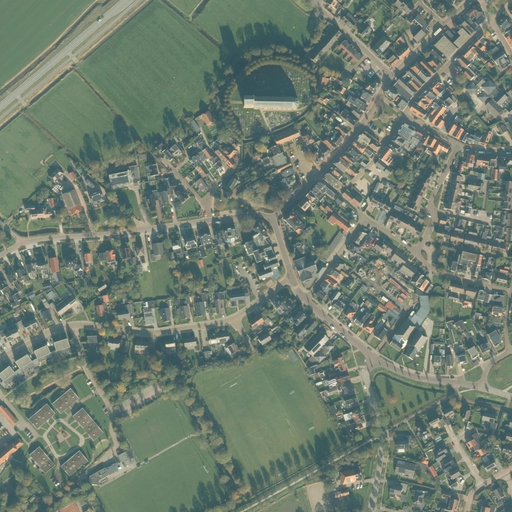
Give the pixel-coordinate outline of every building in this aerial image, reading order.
[(339,5),(337,3),(332,0),(329,0),(327,4),(333,8),(335,6),(338,7),(339,5)] [(398,8),(405,1),(403,0),(397,0),(394,5),(398,8)] [(438,1),(437,0),(428,0),(434,5),(432,8),(436,12),(443,5),(438,1)] [(403,11),(410,4),(408,3),(405,1),(398,8),(396,11),(398,13),(400,10),(402,12),(403,11)] [(403,11),(407,15),(414,8),(410,4),(403,11)] [(463,18),(470,25),(475,30),(486,19),(483,17),(483,16),(481,14),(482,13),(475,6),(474,7),(473,8),(472,9),(463,18)] [(346,25),(353,18),(348,13),(341,20),(346,25)] [(416,17),(413,14),(407,21),(410,24),(412,22),(418,28),(412,35),(414,37),(413,38),(417,42),(425,35),(425,34),(428,31),(428,32),(429,32),(426,29),(429,26),(428,26),(425,24),(426,23),(417,15),(416,17)] [(505,31),(508,28),(508,27),(508,26),(511,24),(509,22),(510,22),(506,17),(498,25),(503,32),(502,33),(504,35),(506,34),(505,34),(507,33),(505,31)] [(353,18),(346,25),(350,30),(357,22),(353,18)] [(368,34),(371,31),(369,28),(371,26),(367,23),(369,20),(367,18),(362,22),(365,26),(358,33),(363,38),(367,33),(368,34)] [(461,26),(469,34),(471,35),(472,36),(476,32),(465,21),(461,26)] [(471,35),(469,34),(468,35),(462,29),(463,28),(456,22),(453,26),(459,32),(458,33),(461,36),(466,42),(471,37),(470,36),(471,35)] [(384,28),(387,31),(393,26),(390,23),(384,28)] [(329,33),(336,40),(341,34),(334,28),(329,33)] [(466,42),(461,36),(457,40),(448,31),(434,46),(449,60),(466,42)] [(332,44),(336,40),(329,33),(325,37),(325,38),(332,44)] [(487,50),(488,50),(490,47),(488,45),(487,46),(486,45),(488,43),(484,39),(485,39),(481,35),(477,40),(487,50)] [(382,53),(391,44),(383,36),(374,45),(375,46),(371,50),(377,56),(382,52),(382,53)] [(333,44),(332,44),(325,38),(320,43),(327,50),(333,44)] [(344,50),(349,44),(345,40),(339,46),(337,48),(339,50),(341,48),(344,50)] [(491,53),(488,50),(487,50),(477,40),(473,44),(476,47),(477,47),(479,49),(479,48),(482,52),(485,49),(486,51),(485,52),(488,56),(491,53)] [(323,54),(327,50),(320,43),(316,47),(323,54)] [(348,54),(354,48),(349,44),(344,50),(342,52),(344,54),(346,52),(348,54)] [(400,60),(410,52),(404,45),(395,54),(400,60)] [(488,60),(479,51),(476,49),(472,45),(462,56),(468,62),(474,57),(475,58),(477,56),(484,64),(488,60)] [(319,59),(323,54),(316,47),(312,52),(319,59)] [(442,64),(446,58),(434,47),(429,52),(442,64)] [(352,58),(358,52),(354,48),(348,54),(346,57),(348,58),(350,56),(352,58)] [(320,59),(319,59),(312,52),(308,57),(315,64),(320,59)] [(358,52),(352,58),(353,58),(350,61),(352,62),(354,60),(357,63),(363,57),(358,52)] [(503,69),(507,67),(511,64),(507,58),(503,52),(492,59),(497,65),(499,64),(503,69)] [(399,60),(393,54),(389,57),(386,61),(386,60),(386,61),(389,64),(389,65),(390,67),(391,67),(392,67),(399,60)] [(470,81),(474,77),(469,72),(471,70),(468,67),(470,64),(461,56),(456,61),(465,69),(464,70),(466,71),(463,74),(470,81)] [(437,72),(443,66),(436,60),(437,59),(434,57),(428,63),(437,72)] [(425,71),(430,66),(424,60),(419,65),(424,70),(425,71)] [(424,70),(419,65),(417,63),(411,69),(418,75),(426,83),(431,77),(427,73),(426,75),(423,71),(424,70)] [(425,71),(427,73),(431,77),(432,77),(437,72),(430,66),(425,71)] [(407,73),(421,87),(425,84),(410,70),(407,73)] [(408,103),(413,97),(417,92),(418,92),(421,87),(407,73),(402,77),(397,83),(392,88),(408,103)] [(328,82),(329,78),(320,76),(317,89),(322,91),(323,88),(325,89),(327,81),(328,82)] [(373,95),(380,84),(375,80),(372,85),(368,83),(364,90),(373,95)] [(430,88),(438,96),(443,92),(444,90),(440,86),(442,85),(438,80),(430,88)] [(486,83),(483,80),(475,87),(471,84),(466,90),(472,95),(473,94),(483,103),(489,98),(491,101),(486,107),(496,117),(502,111),(504,113),(507,110),(511,115),(511,89),(508,94),(510,96),(507,98),(502,93),(500,95),(498,93),(499,93),(495,89),(496,87),(489,81),(486,83)] [(451,95),(454,91),(449,86),(446,90),(451,95)] [(394,100),(398,95),(389,87),(385,92),(389,95),(391,97),(394,100)] [(436,112),(440,107),(433,101),(437,97),(429,89),(421,97),(426,101),(432,106),(429,109),(431,111),(433,109),(436,112)] [(373,96),(363,90),(362,93),(360,92),(357,97),(363,101),(362,101),(368,104),(373,96)] [(356,99),(355,101),(344,94),(341,98),(348,102),(362,111),(364,113),(367,106),(356,99)] [(325,105),(328,101),(320,95),(317,100),(325,105)] [(454,104),(457,101),(453,95),(449,98),(444,103),(448,108),(453,104),(454,104)] [(285,98),(285,96),(282,96),(282,98),(254,97),(254,98),(244,98),(244,108),(254,108),(254,109),(292,109),(296,108),(298,106),(298,102),(296,99),(293,98),(285,98)] [(426,101),(421,97),(416,103),(419,106),(424,111),(428,107),(429,109),(432,106),(426,101)] [(403,111),(408,104),(402,99),(396,107),(403,111)] [(358,120),(363,114),(361,113),(362,111),(348,102),(346,105),(352,110),(349,113),(358,120)] [(419,116),(426,121),(426,120),(429,116),(427,114),(427,113),(419,107),(419,106),(416,103),(410,110),(419,116)] [(354,127),(358,121),(358,120),(338,105),(336,107),(339,110),(336,113),(354,127)] [(434,125),(446,109),(441,106),(429,122),(434,125)] [(207,126),(214,122),(208,112),(201,115),(207,126)] [(336,116),(331,112),(327,117),(332,121),(336,116)] [(442,120),(444,118),(442,116),(439,119),(435,125),(440,129),(443,126),(443,125),(444,122),(442,120)] [(459,126),(462,121),(460,119),(456,124),(455,126),(452,124),(446,132),(452,136),(458,125),(459,126)] [(197,133),(200,131),(199,129),(200,129),(194,120),(190,123),(197,133)] [(396,135),(401,138),(416,147),(423,134),(410,126),(404,123),(396,135)] [(344,138),(348,133),(338,125),(335,129),(344,138)] [(459,140),(464,131),(461,129),(462,126),(460,125),(453,136),(459,140)] [(502,135),(507,132),(503,125),(497,129),(502,135)] [(288,130),(293,139),(300,136),(299,136),(297,131),(294,127),(288,130)] [(286,142),(293,139),(288,130),(281,133),(286,142)] [(337,147),(343,139),(335,130),(334,130),(331,132),(334,135),(330,139),(332,142),(337,147)] [(465,143),(469,135),(467,134),(468,131),(466,130),(460,140),(465,143)] [(478,145),(486,147),(488,142),(488,143),(492,133),(488,131),(487,135),(486,134),(484,139),(481,138),(480,140),(481,140),(478,145)] [(273,140),(277,146),(278,145),(286,142),(281,133),(274,136),(276,139),(275,139),(273,140)] [(308,145),(314,142),(308,133),(301,137),(306,145),(308,145)] [(365,148),(366,147),(368,145),(371,140),(362,133),(355,140),(365,148)] [(481,140),(480,140),(482,136),(475,134),(474,136),(471,134),(467,141),(472,144),(473,143),(478,145),(481,140)] [(401,139),(401,138),(396,135),(391,141),(400,147),(399,148),(402,150),(405,145),(403,143),(405,141),(401,139)] [(425,146),(430,138),(426,135),(422,140),(421,140),(418,145),(416,147),(420,149),(423,145),(425,146)] [(326,147),(331,152),(336,147),(327,137),(322,142),(326,147)] [(432,148),(436,141),(430,138),(427,145),(425,148),(423,152),(426,153),(427,150),(429,147),(432,148)] [(238,147),(234,143),(235,142),(232,139),(228,142),(232,145),(233,146),(228,151),(226,149),(224,152),(226,155),(230,159),(237,152),(235,150),(238,147)] [(376,153),(380,147),(372,140),(368,145),(376,153)] [(351,146),(361,154),(363,151),(367,155),(369,156),(368,156),(372,159),(374,155),(369,151),(368,151),(365,148),(355,141),(351,146)] [(446,153),(449,148),(444,145),(437,142),(432,152),(432,153),(431,154),(430,155),(434,157),(435,154),(439,156),(440,153),(438,152),(439,150),(446,153)] [(402,150),(399,148),(399,149),(391,143),(387,148),(379,159),(388,166),(393,160),(391,159),(395,153),(396,153),(397,152),(399,153),(399,152),(404,155),(406,153),(402,150)] [(170,161),(173,158),(167,150),(168,149),(164,144),(160,147),(163,152),(162,153),(170,161)] [(182,151),(177,144),(176,144),(174,146),(169,150),(175,157),(178,154),(182,151)] [(225,163),(229,159),(219,148),(217,146),(215,148),(217,150),(215,152),(225,163)] [(274,157),(280,154),(277,146),(271,148),(274,157)] [(318,163),(324,159),(324,158),(318,149),(316,146),(314,147),(317,151),(311,154),(316,162),(318,163)] [(362,155),(361,154),(351,146),(345,153),(356,162),(362,155)] [(331,152),(326,147),(325,147),(323,148),(319,151),(324,158),(331,152)] [(213,157),(206,148),(202,151),(207,158),(213,166),(216,171),(222,166),(219,162),(216,158),(213,156),(213,157)] [(196,169),(202,165),(200,163),(207,158),(202,151),(199,154),(198,153),(196,154),(197,155),(196,156),(194,153),(188,157),(191,159),(189,161),(193,165),(196,169)] [(281,166),(287,163),(283,153),(280,154),(274,157),(271,158),(275,168),(281,165),(281,166)] [(349,167),(351,168),(352,166),(351,165),(352,163),(353,164),(355,162),(354,162),(355,161),(345,153),(340,158),(350,166),(349,167)] [(472,165),(474,156),(467,155),(465,163),(466,163),(465,167),(468,168),(469,164),(472,165)] [(489,157),(489,158),(488,167),(493,167),(492,169),(492,170),(493,171),(495,171),(495,167),(496,167),(496,164),(496,157),(489,157)] [(351,168),(349,167),(340,159),(339,158),(333,164),(344,173),(345,172),(348,174),(350,173),(355,177),(358,174),(351,168)] [(229,159),(225,163),(228,166),(227,167),(229,169),(234,164),(229,159)] [(382,171),(386,166),(378,160),(374,165),(382,171)] [(273,176),(278,174),(291,167),(289,162),(287,163),(281,166),(275,169),(276,172),(272,174),(273,176),(272,176),(272,177),(273,176)] [(148,181),(155,179),(154,176),(158,175),(156,165),(148,166),(150,174),(147,174),(148,181)] [(201,178),(201,179),(208,174),(202,165),(196,169),(199,173),(198,174),(198,175),(196,177),(198,180),(201,178)] [(111,188),(132,184),(132,183),(140,182),(137,166),(110,171),(111,175),(109,176),(111,188)] [(328,172),(333,176),(339,180),(344,174),(334,166),(328,172)] [(280,173),(283,180),(295,174),(291,167),(280,173)] [(388,176),(392,171),(387,167),(384,172),(388,176)] [(55,182),(63,174),(58,169),(49,177),(55,182)] [(425,177),(432,181),(434,179),(436,175),(427,170),(425,173),(427,174),(425,177)] [(71,181),(76,179),(73,172),(68,174),(71,181)] [(338,181),(333,176),(328,172),(322,179),(333,187),(338,181)] [(284,180),(287,186),(294,183),(295,181),(294,178),(293,175),(284,180)] [(451,182),(459,184),(460,180),(462,181),(462,178),(452,175),(451,179),(452,179),(451,182)] [(238,179),(233,176),(232,178),(227,187),(232,190),(237,181),(238,179)] [(92,189),(97,184),(90,177),(85,182),(92,189)] [(430,185),(432,181),(425,177),(423,181),(419,179),(418,182),(427,187),(429,184),(430,185)] [(207,187),(201,179),(201,178),(198,180),(197,182),(196,183),(196,184),(198,186),(199,186),(199,185),(203,190),(207,187)] [(282,189),(287,186),(284,180),(273,185),(270,180),(264,183),(268,191),(274,188),(275,189),(281,186),(282,189)] [(342,188),(343,188),(343,187),(344,187),(344,186),(338,181),(333,187),(335,189),(337,189),(338,189),(339,189),(340,189),(341,189),(342,188)] [(254,192),(262,187),(259,182),(251,187),(254,192)] [(323,195),(325,193),(331,199),(335,194),(319,182),(314,187),(318,190),(323,195)] [(375,208),(379,200),(376,199),(378,195),(376,194),(381,185),(377,182),(372,193),(369,198),(372,199),(370,203),(373,204),(372,206),(375,208)] [(426,189),(427,187),(418,182),(417,184),(420,186),(418,190),(426,194),(428,190),(426,189)] [(458,188),(459,184),(451,182),(450,186),(452,187),(451,190),(461,192),(462,189),(458,188)] [(482,192),(484,185),(468,182),(467,189),(482,192)] [(325,197),(323,195),(318,190),(314,187),(310,192),(321,202),(325,197)] [(182,203),(189,198),(180,188),(174,194),(182,203)] [(169,203),(168,199),(167,195),(171,195),(170,189),(165,190),(166,192),(160,193),(161,200),(162,200),(163,204),(169,203)] [(82,211),(80,205),(81,205),(74,190),(62,195),(68,210),(69,209),(72,215),(82,211)] [(355,198),(347,190),(342,195),(350,203),(356,208),(362,200),(357,195),(355,198)] [(424,197),(426,194),(418,190),(417,193),(413,191),(412,194),(421,199),(422,196),(424,197)] [(461,195),(461,192),(451,190),(450,192),(449,192),(448,196),(456,198),(457,194),(461,195)] [(89,196),(93,206),(104,201),(100,191),(89,196)] [(148,207),(156,206),(154,198),(158,198),(156,191),(150,192),(151,196),(146,197),(148,207)] [(313,204),(313,203),(312,202),(313,201),(316,204),(317,202),(315,199),(309,193),(305,197),(306,197),(305,197),(307,198),(313,204)] [(420,201),(421,199),(412,194),(410,196),(414,198),(412,202),(419,206),(421,202),(420,201)] [(511,198),(511,199),(511,196),(500,195),(500,198),(504,198),(504,203),(511,203),(511,202),(511,198)] [(455,201),(456,198),(448,196),(447,200),(449,200),(448,203),(458,205),(459,202),(455,201)] [(316,206),(313,203),(313,204),(307,198),(305,201),(303,199),(297,205),(304,212),(310,206),(313,209),(316,206)] [(382,209),(387,200),(384,198),(382,202),(379,200),(375,208),(379,210),(380,208),(382,209)] [(387,200),(382,209),(385,210),(384,212),(388,214),(391,206),(388,205),(390,201),(387,200)] [(418,208),(419,206),(412,202),(410,205),(409,205),(407,207),(417,213),(419,209),(418,208)] [(458,208),(458,205),(448,203),(447,205),(446,205),(445,209),(453,211),(454,207),(458,208)] [(330,214),(333,211),(328,205),(325,208),(330,214)] [(38,210),(35,210),(34,206),(25,207),(25,212),(30,212),(31,219),(38,218),(38,213),(39,213),(38,210)] [(299,221),(305,214),(297,206),(290,213),(299,221)] [(38,213),(38,218),(42,218),(42,219),(52,217),(51,212),(47,212),(46,208),(38,209),(38,210),(39,213),(38,213)] [(394,223),(399,214),(396,212),(395,216),(391,214),(387,222),(391,224),(392,222),(394,223)] [(301,222),(299,221),(290,213),(284,220),(298,235),(303,230),(305,227),(301,222)] [(351,227),(333,213),(327,221),(333,226),(335,223),(346,232),(351,227)] [(347,223),(349,221),(339,213),(337,216),(347,223)] [(399,228),(403,220),(400,219),(402,215),(399,214),(394,223),(397,224),(396,226),(399,228)] [(406,229),(411,220),(408,218),(407,222),(403,220),(399,228),(403,230),(404,228),(406,229)] [(411,234),(415,227),(412,225),(414,221),(411,220),(406,229),(409,231),(408,232),(411,234)] [(270,270),(277,267),(279,267),(276,260),(276,261),(274,255),(271,247),(270,247),(265,240),(268,237),(259,224),(252,229),(255,234),(252,236),(252,238),(251,239),(252,240),(253,239),(253,240),(251,241),(251,242),(244,245),(248,256),(253,254),(256,264),(263,261),(262,261),(264,260),(265,265),(263,266),(265,271),(257,274),(260,281),(270,277),(273,276),(270,270)] [(304,235),(312,229),(310,226),(302,233),(304,235)] [(415,227),(411,234),(414,235),(414,236),(418,238),(423,228),(420,227),(419,228),(415,227)] [(238,239),(235,228),(222,231),(225,242),(231,241),(231,242),(234,241),(235,244),(240,242),(239,239),(238,239)] [(217,233),(214,233),(215,238),(217,246),(215,246),(218,257),(221,256),(222,256),(219,246),(225,245),(224,240),(223,240),(221,232),(220,232),(220,231),(217,232),(217,233)] [(359,247),(362,241),(366,234),(359,232),(352,242),(359,247)] [(481,239),(480,238),(479,241),(478,246),(484,248),(486,241),(486,238),(487,235),(487,234),(484,233),(483,233),(481,239)] [(202,246),(203,246),(213,243),(210,234),(199,237),(202,246)] [(373,240),(369,237),(366,241),(364,239),(359,246),(363,249),(364,247),(368,249),(371,244),(373,246),(378,240),(375,238),(373,240)] [(197,247),(196,244),(195,238),(184,240),(185,247),(186,250),(197,247)] [(183,258),(181,248),(179,241),(174,242),(175,244),(172,244),(173,250),(174,253),(175,252),(176,255),(179,254),(180,258),(183,258)] [(302,244),(301,242),(292,245),(296,257),(305,254),(308,253),(307,248),(308,247),(307,242),(302,244)] [(363,264),(366,260),(359,256),(361,253),(358,251),(360,248),(352,242),(346,250),(354,255),(358,258),(357,260),(363,264)] [(394,247),(386,242),(383,246),(378,242),(374,248),(377,251),(375,253),(378,255),(382,250),(389,254),(390,253),(394,247)] [(152,262),(156,262),(155,255),(163,254),(161,244),(153,245),(154,255),(151,255),(152,262)] [(145,263),(144,255),(143,247),(136,248),(137,256),(140,256),(141,264),(145,263)] [(123,260),(130,259),(129,249),(121,250),(123,260)] [(458,265),(462,252),(454,250),(454,249),(453,249),(452,252),(457,253),(457,255),(456,255),(455,263),(452,262),(449,271),(455,272),(457,265),(458,265)] [(115,260),(113,251),(109,251),(107,251),(107,252),(106,252),(106,253),(103,254),(104,259),(107,259),(107,261),(108,263),(111,262),(112,265),(115,265),(115,262),(114,260),(115,260)] [(402,266),(405,262),(408,259),(397,251),(391,258),(402,266)] [(475,263),(476,256),(462,252),(459,265),(460,265),(459,267),(458,273),(465,274),(466,269),(466,267),(473,269),(474,262),(475,263)] [(479,266),(482,256),(477,255),(471,276),(476,277),(478,271),(479,269),(478,269),(479,266)] [(73,256),(69,256),(69,257),(65,258),(66,268),(74,267),(74,272),(78,271),(79,276),(83,276),(82,271),(81,263),(77,264),(76,256),(73,256)] [(327,268),(324,266),(323,265),(326,261),(319,256),(316,261),(313,262),(313,261),(312,259),(306,261),(304,258),(301,259),(300,257),(296,259),(297,260),(294,262),(294,261),(293,262),(294,264),(293,264),(294,265),(295,267),(295,268),(299,277),(298,277),(299,277),(300,280),(299,280),(299,281),(300,280),(301,283),(302,283),(301,283),(305,281),(305,283),(309,281),(309,280),(312,279),(311,275),(313,275),(319,279),(327,268)] [(490,280),(492,272),(492,271),(487,269),(488,263),(489,263),(490,258),(486,257),(484,267),(485,268),(482,278),(490,280)] [(58,267),(56,258),(55,258),(54,258),(53,259),(49,259),(52,274),(59,273),(58,267)] [(34,264),(36,268),(36,269),(38,268),(39,270),(43,269),(44,275),(48,274),(47,268),(46,268),(45,261),(41,262),(41,261),(38,262),(38,263),(37,263),(34,264)] [(347,278),(349,276),(349,275),(344,272),(345,271),(345,270),(344,269),(343,268),(345,266),(338,261),(333,268),(340,273),(347,278)] [(405,262),(402,266),(400,270),(411,278),(416,270),(405,262)] [(36,268),(34,264),(33,265),(32,264),(29,265),(28,264),(26,265),(29,274),(31,273),(33,278),(36,277),(34,272),(35,272),(34,269),(36,268)] [(509,266),(505,265),(504,269),(500,268),(499,274),(498,274),(496,282),(505,284),(507,276),(505,275),(505,273),(507,273),(508,270),(509,266)] [(273,276),(270,277),(273,281),(280,276),(277,267),(270,270),(273,276)] [(25,276),(22,268),(19,270),(18,269),(16,270),(19,279),(22,277),(25,283),(26,285),(30,283),(29,281),(27,275),(25,276)] [(324,281),(332,287),(334,288),(337,283),(332,279),(336,281),(341,274),(333,269),(328,276),(327,276),(324,281)] [(423,291),(427,294),(432,286),(428,283),(429,283),(422,278),(423,277),(418,273),(412,282),(415,284),(414,286),(422,292),(423,291)] [(16,281),(12,274),(10,275),(10,274),(7,276),(6,277),(10,284),(13,283),(17,290),(20,288),(16,281)] [(348,278),(343,285),(349,289),(354,282),(351,280),(348,278)] [(6,293),(7,293),(9,291),(10,291),(7,287),(3,279),(0,281),(0,280),(0,287),(2,290),(1,290),(3,294),(6,293)] [(329,289),(330,290),(332,287),(324,281),(314,294),(322,300),(326,295),(329,289)] [(100,292),(106,288),(104,283),(97,287),(100,292)] [(456,285),(454,293),(458,293),(458,292),(461,293),(463,287),(456,285)] [(52,291),(46,295),(50,300),(56,296),(52,291)] [(236,306),(235,301),(245,300),(245,297),(248,297),(247,291),(243,291),(243,294),(229,296),(230,302),(231,302),(232,307),(234,307),(236,306)] [(329,301),(333,304),(340,294),(336,291),(329,301)] [(483,293),(483,291),(480,291),(479,292),(478,291),(476,302),(479,303),(479,300),(483,301),(485,293),(483,293)] [(216,314),(223,313),(222,307),(223,307),(222,301),(225,300),(224,292),(216,293),(217,300),(215,300),(216,308),(212,308),(213,314),(216,313),(216,314)] [(494,330),(495,330),(496,326),(499,326),(501,316),(502,307),(504,296),(494,295),(494,292),(492,292),(488,317),(490,317),(489,325),(491,332),(494,330)] [(14,304),(11,306),(13,309),(19,306),(14,295),(12,296),(10,297),(14,304)] [(279,302),(274,296),(270,299),(270,300),(269,301),(271,304),(272,303),(277,309),(279,308),(283,312),(284,312),(285,313),(294,306),(287,297),(284,299),(284,298),(279,302)] [(62,301),(68,309),(77,303),(72,297),(70,299),(68,297),(62,301)] [(60,316),(68,309),(62,301),(57,306),(58,308),(55,310),(60,316)] [(146,325),(150,324),(149,323),(153,322),(151,309),(154,309),(154,301),(147,302),(148,309),(143,310),(146,325)] [(197,317),(205,316),(203,309),(205,308),(204,302),(195,304),(197,317)] [(344,305),(340,302),(339,304),(336,302),(332,307),(336,310),(338,312),(339,311),(340,312),(343,307),(344,305)] [(356,305),(352,302),(350,304),(347,308),(349,309),(344,315),(348,318),(349,318),(351,319),(355,313),(354,313),(357,309),(355,307),(356,305)] [(399,315),(402,310),(388,302),(385,307),(399,315)] [(385,312),(387,309),(379,303),(377,306),(385,312)] [(101,317),(104,316),(103,309),(106,309),(106,304),(102,304),(102,305),(96,307),(97,317),(101,316),(101,317)] [(124,319),(129,319),(128,313),(131,313),(130,305),(125,306),(125,311),(117,312),(118,320),(124,319)] [(187,314),(187,311),(188,311),(188,306),(179,307),(180,310),(177,310),(178,314),(180,314),(181,320),(189,318),(188,314),(187,314)] [(170,321),(169,314),(170,314),(169,308),(161,310),(161,311),(159,311),(159,317),(162,316),(163,322),(170,321)] [(49,315),(50,314),(48,310),(46,311),(45,309),(39,312),(42,317),(46,324),(52,320),(50,317),(49,315)] [(364,322),(369,314),(365,311),(360,318),(360,317),(359,318),(357,317),(354,322),(361,327),(364,322)] [(297,326),(305,318),(302,314),(300,312),(293,319),(292,318),(289,315),(284,320),(287,323),(289,320),(293,324),(294,323),(297,326)] [(258,326),(259,325),(262,323),(265,326),(267,325),(264,321),(263,322),(259,316),(254,319),(258,326)] [(27,323),(31,330),(38,327),(34,319),(30,322),(27,318),(25,319),(27,323)] [(262,328),(259,325),(258,326),(254,319),(249,323),(253,329),(257,327),(260,330),(262,328)] [(370,325),(372,321),(369,319),(367,323),(363,328),(370,333),(374,328),(370,325)] [(385,321),(382,319),(375,328),(378,331),(374,336),(380,341),(387,331),(381,327),(385,321)] [(416,328),(410,323),(405,320),(394,335),(397,337),(395,341),(392,339),(389,345),(399,352),(402,346),(404,343),(406,345),(408,342),(407,341),(415,329),(416,328)] [(31,330),(27,323),(24,325),(22,321),(17,323),(20,328),(23,327),(26,332),(31,330)] [(461,331),(465,329),(460,321),(454,324),(456,328),(459,326),(461,331)] [(312,324),(310,322),(306,326),(304,323),(295,333),(299,338),(304,332),(305,330),(308,333),(315,327),(314,327),(314,326),(313,324),(312,324)] [(10,332),(14,339),(19,336),(16,330),(19,329),(16,323),(14,325),(16,329),(11,331),(9,327),(7,328),(9,332),(10,332)] [(10,332),(9,332),(6,334),(4,330),(0,331),(0,334),(2,338),(5,336),(8,342),(14,339),(10,332)] [(427,337),(421,333),(416,330),(408,342),(406,345),(409,347),(404,355),(412,360),(416,353),(418,353),(427,339),(427,337)] [(497,335),(495,330),(494,330),(491,332),(487,334),(490,339),(494,347),(495,347),(497,346),(497,345),(498,345),(498,344),(502,342),(497,335)] [(272,334),(271,332),(267,334),(267,333),(258,339),(262,345),(271,340),(269,336),(272,334)] [(217,346),(217,345),(217,343),(229,341),(228,333),(209,335),(210,344),(214,343),(215,350),(218,350),(218,349),(217,349),(217,346)] [(312,356),(327,341),(328,339),(321,333),(309,346),(308,345),(304,348),(305,349),(305,350),(312,356)] [(96,342),(96,337),(87,337),(87,343),(91,343),(92,347),(96,347),(96,353),(101,352),(100,347),(100,341),(96,342)] [(196,345),(195,338),(189,338),(189,339),(183,340),(185,348),(195,346),(195,351),(200,351),(199,344),(196,345)] [(60,342),(65,355),(64,353),(70,351),(71,353),(75,352),(73,346),(69,347),(67,339),(67,340),(67,341),(61,343),(61,341),(60,342)] [(116,340),(108,339),(107,346),(119,348),(119,346),(122,346),(121,352),(127,353),(128,342),(123,341),(117,340),(116,340)] [(478,341),(480,346),(478,347),(482,354),(483,353),(483,354),(486,353),(486,352),(487,350),(490,349),(486,342),(485,343),(482,339),(478,341)] [(175,346),(174,341),(165,342),(166,348),(173,347),(174,353),(178,352),(178,345),(175,346)] [(233,344),(231,341),(226,344),(232,354),(230,356),(232,359),(238,356),(236,352),(237,351),(233,344)] [(325,357),(324,356),(328,351),(328,352),(333,347),(327,341),(312,356),(319,363),(325,357)] [(473,347),(471,345),(472,345),(469,341),(466,343),(468,346),(466,348),(468,350),(467,350),(472,359),(473,359),(474,359),(475,358),(476,357),(476,356),(478,355),(473,347)] [(64,355),(65,355),(60,342),(61,343),(54,345),(54,344),(56,351),(53,352),(55,358),(58,357),(57,355),(64,353),(64,355)] [(154,351),(154,345),(147,344),(147,343),(135,342),(135,350),(147,351),(147,350),(154,351)] [(55,358),(53,352),(50,353),(47,346),(47,347),(41,350),(41,349),(40,349),(46,362),(45,360),(51,357),(52,359),(55,358)] [(46,362),(40,349),(41,350),(35,353),(34,352),(37,359),(34,360),(37,366),(40,365),(39,363),(45,360),(46,362)] [(298,360),(292,349),(286,352),(287,352),(288,352),(294,363),(293,363),(298,360)] [(466,364),(467,363),(464,351),(458,353),(458,355),(456,356),(458,365),(462,364),(463,364),(464,364),(466,364)] [(37,366),(34,360),(31,362),(28,355),(27,355),(28,357),(22,360),(22,359),(21,359),(29,371),(28,369),(33,366),(35,368),(37,366)] [(440,366),(440,364),(443,364),(443,360),(441,359),(441,356),(433,356),(432,366),(440,366)] [(338,366),(344,364),(342,357),(338,358),(336,359),(335,359),(336,360),(332,361),(334,367),(338,366)] [(29,371),(21,359),(22,360),(16,364),(16,362),(15,363),(19,369),(17,371),(20,376),(23,375),(22,373),(27,369),(29,371)] [(346,370),(344,364),(338,366),(339,369),(335,370),(337,373),(340,372),(340,373),(346,370)] [(20,376),(17,371),(14,373),(9,367),(10,368),(5,372),(4,371),(13,382),(11,380),(17,376),(18,378),(20,376)] [(13,382),(4,371),(5,372),(0,375),(0,377),(3,381),(0,384),(4,389),(7,387),(6,385),(11,381),(13,382)] [(333,378),(326,380),(327,384),(329,389),(336,387),(342,385),(341,382),(349,379),(348,374),(344,375),(339,376),(338,376),(339,377),(333,379),(333,378)] [(354,393),(355,393),(354,389),(353,390),(351,385),(345,387),(343,388),(345,394),(344,394),(344,397),(345,396),(346,397),(348,396),(354,394),(354,393)] [(64,394),(73,404),(79,399),(70,388),(64,394)] [(73,404),(64,394),(58,399),(66,409),(73,404)] [(351,406),(358,404),(355,396),(344,400),(347,409),(352,407),(351,406)] [(58,399),(52,404),(60,414),(66,409),(58,399)] [(40,409),(49,419),(55,414),(47,404),(40,409)] [(6,419),(11,415),(5,408),(4,409),(1,412),(6,419)] [(77,423),(87,414),(82,408),(72,417),(77,423)] [(446,419),(454,414),(451,408),(443,412),(446,419)] [(34,414),(43,425),(49,419),(40,409),(34,414)] [(468,420),(470,412),(470,411),(465,409),(462,418),(468,420)] [(361,412),(360,410),(352,412),(351,413),(343,415),(345,421),(353,419),(362,416),(361,412)] [(494,435),(495,431),(497,424),(494,423),(495,416),(484,413),(482,420),(491,422),(488,434),(494,435)] [(43,425),(34,414),(28,420),(36,430),(43,425)] [(87,414),(77,423),(83,429),(93,420),(87,414)] [(11,415),(6,419),(12,426),(17,422),(11,415)] [(355,425),(364,422),(362,416),(353,419),(354,420),(346,422),(347,425),(355,423),(355,425)] [(440,421),(437,416),(428,421),(431,427),(438,423),(441,428),(446,425),(443,419),(440,421)] [(93,420),(83,429),(88,435),(98,427),(93,420)] [(418,425),(419,426),(417,427),(419,432),(417,433),(420,439),(426,435),(427,437),(432,434),(429,428),(426,429),(423,423),(421,424),(421,423),(420,423),(418,424),(418,425)] [(98,427),(88,435),(93,441),(103,433),(98,427)] [(397,449),(408,449),(408,444),(412,443),(411,436),(401,437),(401,441),(397,441),(397,449)] [(4,447),(0,451),(0,464),(17,450),(17,449),(23,444),(19,439),(12,445),(10,442),(7,445),(6,443),(3,446),(4,447)] [(469,449),(477,444),(474,439),(473,440),(466,444),(469,449)] [(511,455),(511,452),(511,447),(504,446),(505,443),(497,441),(496,445),(500,446),(500,448),(501,450),(503,451),(503,452),(511,455)] [(477,444),(469,449),(472,454),(480,449),(477,444)] [(29,455),(34,461),(44,453),(39,447),(29,455)] [(438,462),(446,457),(444,454),(447,452),(444,447),(436,451),(438,455),(434,457),(438,462)] [(481,456),(486,453),(483,448),(478,451),(481,456)] [(133,456),(129,449),(117,456),(124,468),(132,463),(129,459),(133,456)] [(73,456),(81,466),(88,461),(79,451),(73,456)] [(34,461),(40,468),(50,459),(44,453),(34,461)] [(487,472),(496,466),(493,461),(496,459),(493,454),(490,456),(491,458),(488,459),(490,461),(483,465),(487,472)] [(81,466),(73,456),(67,461),(75,471),(81,466)] [(454,464),(451,458),(443,463),(445,466),(442,468),(445,473),(450,470),(449,467),(454,464)] [(55,465),(50,459),(40,468),(45,474),(55,465)] [(75,471),(67,461),(60,466),(69,477),(75,471)] [(109,476),(121,469),(117,462),(105,469),(105,468),(89,477),(89,484),(98,485),(98,481),(105,477),(105,476),(108,474),(109,476)] [(413,476),(416,465),(405,463),(404,466),(397,464),(395,474),(400,475),(401,473),(413,476)] [(427,466),(420,464),(425,473),(425,472),(431,474),(427,466)] [(434,477),(437,476),(431,466),(429,468),(434,477)] [(362,480),(359,469),(354,470),(353,469),(340,472),(341,476),(340,476),(342,485),(355,482),(354,481),(362,480)] [(461,475),(457,469),(450,474),(449,472),(446,474),(446,476),(447,478),(449,479),(451,483),(449,484),(451,489),(458,484),(454,478),(461,475)] [(407,491),(408,485),(401,483),(400,487),(392,485),(390,496),(391,497),(394,498),(394,497),(395,494),(401,495),(402,490),(407,491)] [(501,501),(500,499),(504,496),(499,488),(494,491),(499,499),(497,500),(499,502),(496,504),(498,507),(503,503),(502,500),(501,501)] [(411,496),(415,497),(414,500),(413,504),(417,505),(417,504),(421,505),(423,498),(426,498),(428,492),(425,491),(424,495),(416,493),(417,491),(412,491),(411,496)] [(446,504),(458,506),(459,501),(450,499),(451,494),(444,492),(442,497),(447,498),(447,500),(446,504)] [(18,511),(23,511),(25,511),(27,508),(22,503),(16,510),(18,511)]
